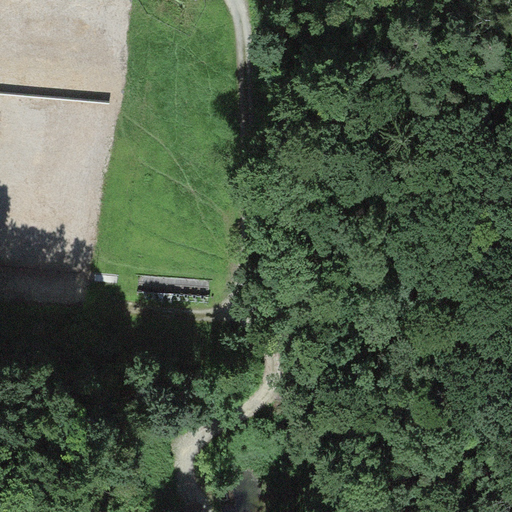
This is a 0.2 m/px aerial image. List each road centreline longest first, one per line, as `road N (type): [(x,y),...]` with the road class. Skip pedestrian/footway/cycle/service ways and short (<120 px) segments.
road 1 (track): [(188,468),(198,437),(258,403),(271,382),(269,343),(250,293),(247,59),(237,0)]
road 2 (track): [(88,288),(146,313),(254,307)]
